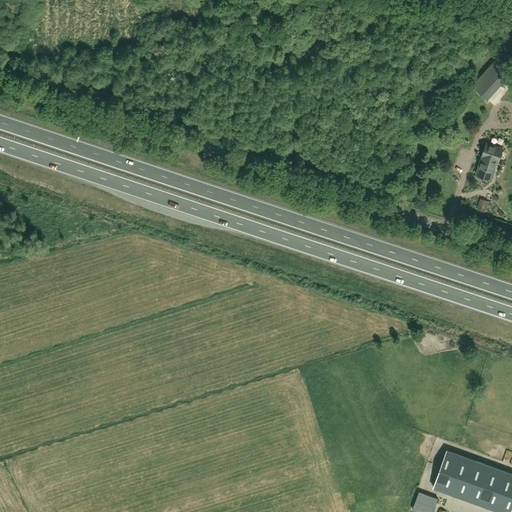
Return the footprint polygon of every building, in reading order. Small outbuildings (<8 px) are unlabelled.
[(504,52),(500,56),(505,60),(509,56),(504,52)] [(486,97),(511,68),(511,66),(500,56),(473,86),(486,97)] [(502,158),(503,154),(501,151),(503,147),(487,142),(482,156),(483,156),(477,174),(491,179),(499,159),(502,158)] [(480,198),(477,210),(485,212),(488,201),(480,198)] [(511,397),(495,394),(492,408),(511,412),(511,397)] [(501,511),(510,511),(511,507),(511,473),(447,450),(434,487),(501,511)] [(419,491),(412,509),(420,511),(433,511),(438,499),(419,491)]
